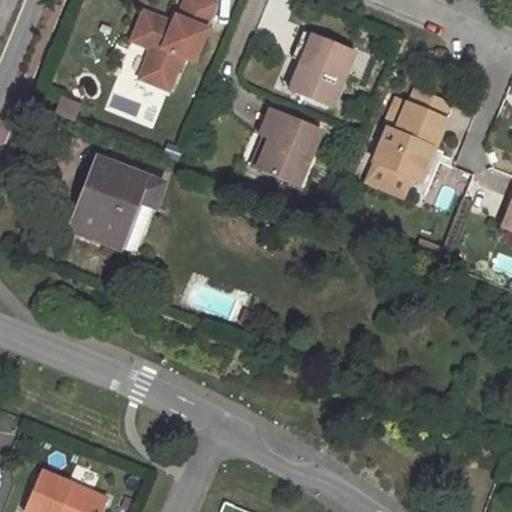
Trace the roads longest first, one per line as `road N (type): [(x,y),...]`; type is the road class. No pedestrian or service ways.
road 1 (residential): [(0,332),(211,419)]
road 2 (residential): [(464,151),(499,70),(491,42),(389,0)]
road 3 (residential): [(211,419),(364,511)]
